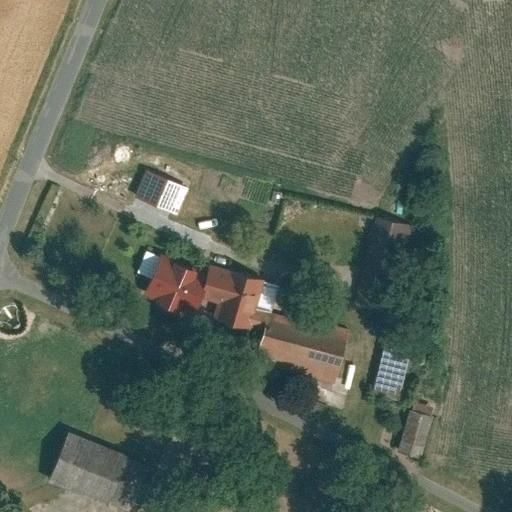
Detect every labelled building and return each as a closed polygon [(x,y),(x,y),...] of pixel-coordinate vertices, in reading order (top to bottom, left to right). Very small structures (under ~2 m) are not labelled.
[(421,228),(369,216),(350,304),(401,315),(421,228)] [(147,274),(156,252),(146,248),(137,270),(147,274)] [(279,286),(204,267),(196,298),(214,303),(209,322),(253,333),(246,360),(336,383),(349,330),(272,311),(279,286)] [(413,346),(382,338),(368,392),(399,400),(413,346)] [(435,409),(409,401),(393,451),(419,459),(435,409)] [(127,511),(145,465),(64,435),(45,485),(117,511),(127,511)]
